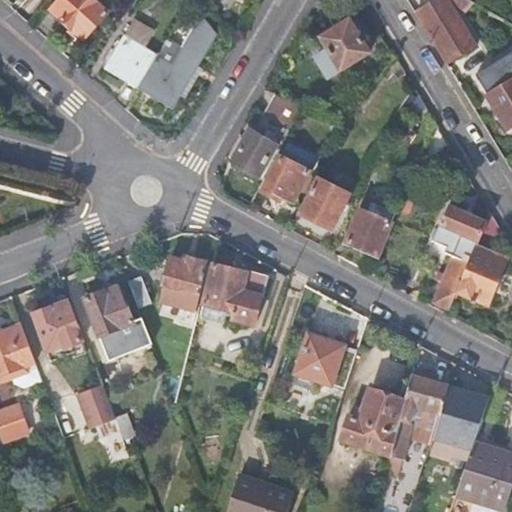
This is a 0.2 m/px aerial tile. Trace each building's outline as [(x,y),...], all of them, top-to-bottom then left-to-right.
[(110,11),(97,0),(57,0),(50,9),(73,30),(75,28),(86,38),(110,11)] [(447,0),(438,0),(415,14),(447,64),(476,46),(447,0)] [(469,0),(449,0),(466,12),(472,1),(469,0)] [(172,63),(161,57),(145,86),(175,104),(215,34),(201,15),(172,63)] [(369,54),(350,20),(320,37),(328,51),(315,58),(327,78),(339,71),(340,72),(369,54)] [(108,65),(145,86),(161,57),(145,47),(154,32),(134,21),(108,65)] [(511,53),(477,74),(488,93),(487,94),(507,129),(511,125),(511,53)] [(397,78),(406,74),(395,56),(389,64),(397,78)] [(281,118),(292,123),(302,104),(300,103),(279,95),(273,111),(282,116),(281,118)] [(250,131),(233,162),(261,176),(277,145),(250,131)] [(285,152),(314,165),(319,153),(290,140),(285,152)] [(311,172),(282,156),(264,191),(281,200),(283,196),(295,203),(311,172)] [(434,161),(424,156),(414,178),(425,183),(434,161)] [(349,193),(319,178),(302,212),(332,227),(349,193)] [(433,302),(450,309),(457,294),(478,246),(489,222),(449,204),(434,238),(448,245),(445,250),(454,255),(445,273),(439,271),(436,278),(443,280),(433,302)] [(373,205),(369,213),(360,209),(346,241),(378,254),(395,215),(373,205)] [(488,250),(499,226),(492,214),(489,222),(478,246),(488,250)] [(509,260),(488,250),(478,246),(457,294),(488,308),(509,260)] [(171,259),(163,286),(201,295),(209,264),(193,260),(192,264),(171,259)] [(214,265),(201,317),(222,323),(225,311),(235,313),(233,319),(255,325),(262,299),(265,299),(270,279),(248,272),(246,274),(214,265)] [(143,278),(130,282),(140,308),(152,303),(143,278)] [(87,297),(104,344),(132,335),(129,325),(136,322),(123,288),(109,293),(108,290),(87,297)] [(69,302),(35,314),(52,362),(86,349),(69,302)] [(0,333),(0,377),(11,374),(13,380),(14,379),(17,388),(27,392),(45,386),(36,361),(23,325),(0,333)] [(296,373),(347,389),(359,352),(346,349),(346,347),(310,336),(296,373)] [(419,378),(411,376),(405,401),(406,401),(391,456),(390,456),(381,487),(389,489),(392,475),(400,478),(404,461),(404,460),(412,425),(411,425),(413,420),(438,427),(442,415),(450,387),(431,382),(433,375),(421,372),(419,378)] [(91,429),(117,419),(104,385),(78,395),(91,429)] [(442,415),(458,419),(475,423),(483,396),(450,387),(442,415)] [(343,440),(390,456),(391,456),(406,401),(405,401),(371,391),(361,421),(350,418),(343,440)] [(13,404),(0,409),(0,431),(1,435),(21,427),(13,404)] [(447,453),(458,419),(442,415),(438,427),(431,448),(447,453)] [(511,447),(483,437),(481,444),(511,454),(511,447)] [(481,444),(475,442),(469,459),(457,491),(474,497),(480,480),(476,479),(477,473),(472,472),(481,444)] [(511,454),(481,444),(472,472),(477,473),(476,479),(480,480),(474,497),(457,491),(456,494),(505,511),(511,488),(511,454)] [(240,477),(228,511),(287,511),(294,494),(240,477)] [(358,511),(374,511),(378,500),(363,496),(358,511)]
